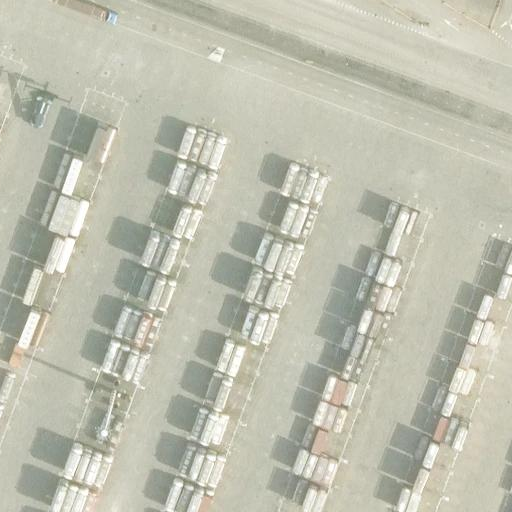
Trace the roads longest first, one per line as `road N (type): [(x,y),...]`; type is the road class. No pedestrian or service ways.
road 1 (unknown): [(349,511),(489,149)]
road 2 (unknown): [(68,27),(0,224)]
